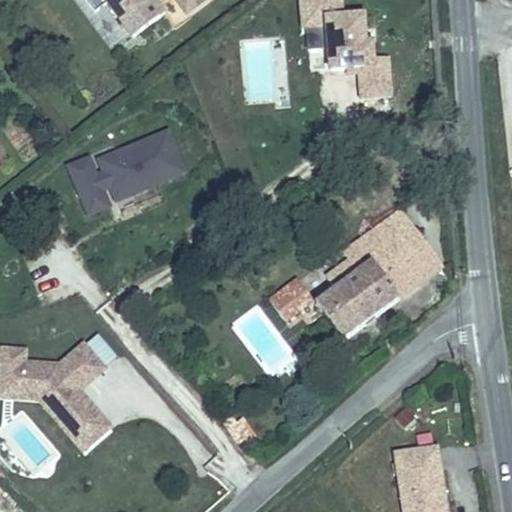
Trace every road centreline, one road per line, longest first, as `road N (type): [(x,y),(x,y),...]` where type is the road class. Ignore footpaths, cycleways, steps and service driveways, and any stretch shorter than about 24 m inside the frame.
road 1 (tertiary): [(489,324),(462,0)]
road 2 (unclassified): [(243,511),(422,352),(450,333),(489,324)]
road 3 (unknown): [(264,492),(70,256)]
road 4 (tertiary): [(511,481),(489,324)]
